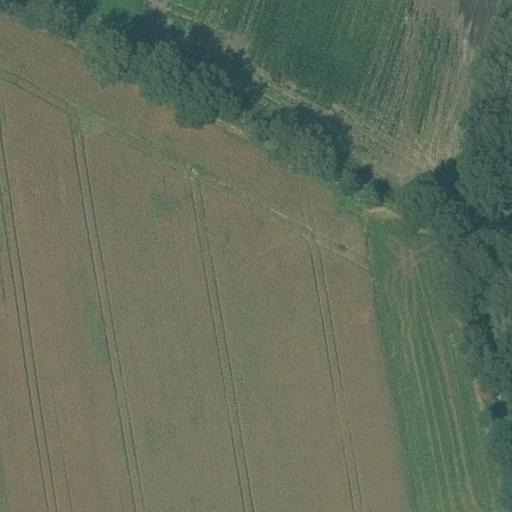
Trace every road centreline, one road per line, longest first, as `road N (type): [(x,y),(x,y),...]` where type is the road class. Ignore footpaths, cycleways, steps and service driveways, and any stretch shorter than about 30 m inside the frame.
road 1 (track): [(511,105),(469,226),(511,422)]
road 2 (track): [(20,0),(173,80)]
